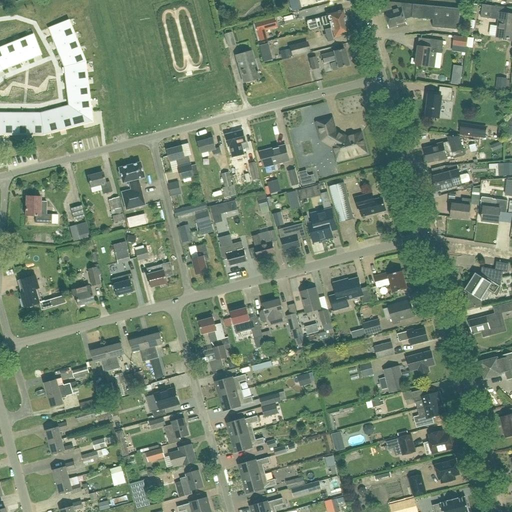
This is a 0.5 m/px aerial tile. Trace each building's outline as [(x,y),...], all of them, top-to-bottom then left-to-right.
[(299,9),(297,0),(288,0),(292,11),(299,9)] [(398,29),(407,26),(405,20),(412,18),(433,20),(433,28),(458,30),(460,10),(402,4),(388,3),(373,7),(376,17),(385,14),(390,29),(397,27),(398,29)] [(508,9),(482,5),(481,18),(499,21),(497,38),(511,39),(511,15),(507,15),(508,9)] [(319,27),(330,24),(330,26),(346,22),(343,10),(327,14),(327,16),(309,21),(307,23),(309,29),(311,30),(317,29),(319,27)] [(274,19),(254,24),(259,41),(267,39),(265,31),(276,27),(274,19)] [(0,135),(43,136),(93,123),(85,62),(69,20),(47,28),(48,29),(49,29),(52,36),(51,37),(53,42),(54,42),(57,49),(56,50),(58,55),(59,55),(62,62),(61,63),(63,67),(63,68),(64,68),(65,76),(64,76),(65,81),(66,81),(67,89),(66,90),(67,100),(73,99),(74,105),(67,107),(67,106),(61,107),(62,108),(54,110),(54,109),(48,111),(48,112),(40,114),(40,113),(35,113),(35,114),(27,114),(27,113),(21,113),(21,114),(13,114),(13,113),(7,113),(7,114),(0,113),(0,135)] [(335,38),(349,34),(346,22),(330,26),(331,29),(325,30),(328,42),(336,40),(335,38)] [(236,45),(232,32),(225,34),(229,47),(236,45)] [(0,47),(0,71),(1,70),(2,71),(7,69),(7,68),(14,65),(15,66),(20,64),(20,63),(27,60),(28,61),(33,59),(32,58),(40,55),(40,56),(41,55),(33,34),(0,47)] [(455,36),(453,45),(467,47),(468,38),(455,36)] [(416,67),(429,68),(436,69),(438,55),(442,55),(444,43),(431,41),(430,49),(418,48),(416,67)] [(308,42),(289,47),(292,57),(311,52),(308,42)] [(335,60),(336,62),(330,64),(332,71),(338,70),(338,68),(348,65),(344,49),(333,52),(321,56),(323,63),(335,60)] [(289,50),(280,53),(282,60),(290,58),(289,50)] [(243,83),(259,79),(251,51),(235,56),(243,83)] [(272,61),(270,53),(261,55),(263,63),(272,61)] [(315,58),(311,59),(309,59),(312,71),(318,69),(315,58)] [(453,75),(452,84),(460,85),(461,76),(453,75)] [(498,80),(497,90),(506,91),(507,81),(498,80)] [(426,118),(440,119),(442,102),(452,103),(453,90),(440,89),(439,98),(429,96),(426,118)] [(322,141),(334,148),(337,161),(344,160),(354,157),(354,156),(364,153),(362,145),(364,144),(361,134),(350,137),(351,138),(348,139),(335,131),(332,119),(316,123),(320,136),(321,135),(322,141)] [(471,126),(469,136),(481,137),(483,127),(471,126)] [(238,150),(247,148),(243,131),(226,135),(229,147),(236,145),(238,150)] [(465,148),(472,146),(469,135),(461,138),(465,148)] [(433,148),(425,150),(428,164),(438,161),(438,163),(447,160),(447,159),(453,157),(453,159),(464,156),(462,150),(459,138),(448,138),(449,143),(443,144),(443,143),(433,146),(433,148)] [(214,155),(221,153),(220,148),(216,149),(213,139),(198,143),(201,154),(212,151),(214,155)] [(264,167),(289,161),(285,145),(260,152),(264,167)] [(189,157),(185,158),(182,147),(167,151),(170,162),(177,160),(181,180),(194,177),(194,176),(191,167),(189,157)] [(122,193),(126,210),(144,205),(137,179),(143,178),(140,163),(118,169),(119,172),(118,173),(120,180),(121,179),(122,183),(129,182),(131,190),(122,193)] [(511,163),(503,164),(499,164),(499,176),(503,176),(511,175),(511,163)] [(436,192),(453,187),(462,185),(462,184),(469,182),(470,181),(469,175),(467,174),(460,176),(458,166),(445,167),(446,174),(432,178),(436,192)] [(292,186),(300,184),(296,169),(288,171),(292,186)] [(222,174),(226,188),(233,186),(229,172),(222,174)] [(109,182),(105,183),(102,173),(87,177),(90,188),(101,185),(103,195),(112,193),(109,182)] [(301,179),(303,186),(310,184),(308,179),(306,178),(301,179)] [(268,185),(270,194),(281,192),(278,182),(268,185)] [(329,187),(339,223),(353,219),(343,183),(329,187)] [(240,202),(262,196),(258,184),(237,190),(240,202)] [(312,188),(315,197),(321,195),(319,186),(312,188)] [(218,195),(220,202),(230,199),(228,192),(218,195)] [(296,192),(288,194),(290,204),(298,202),(296,192)] [(385,211),(382,198),(373,200),(372,194),(355,198),(357,209),(359,208),(362,217),(385,211)] [(35,216),(35,223),(51,224),(58,224),(58,215),(51,215),(45,215),(46,202),(40,202),(40,197),(26,196),(25,216),(35,216)] [(113,199),(115,210),(122,208),(120,197),(113,199)] [(506,214),(507,202),(481,198),(480,208),(483,208),(482,222),(499,224),(500,213),(506,214)] [(451,218),(469,220),(472,200),(463,199),(462,206),(452,205),(451,218)] [(177,217),(209,209),(207,202),(175,210),(177,217)] [(227,203),(211,207),(213,216),(229,212),(227,203)] [(74,219),(84,216),(81,205),(71,208),(74,219)] [(311,215),(314,224),(308,226),(313,242),(332,237),(328,221),(333,220),(330,210),(311,215)] [(209,211),(197,214),(200,225),(212,222),(209,211)] [(274,214),(277,227),(285,225),(282,212),(274,214)] [(123,214),(113,216),(114,222),(125,220),(123,214)] [(140,225),(138,217),(127,220),(129,228),(140,225)] [(230,223),(232,233),(246,230),(244,220),(230,223)] [(86,223),(68,227),(72,242),(87,238),(86,234),(88,233),(86,223)] [(282,239),(285,251),(300,247),(297,235),(299,235),(297,227),(279,231),(281,239),(282,239)] [(189,230),(182,231),(184,239),(191,237),(189,230)] [(260,235),(253,237),(255,247),(255,248),(258,258),(275,254),(273,243),(272,243),(269,232),(260,234),(260,235)] [(244,251),(242,242),(221,248),(224,260),(228,259),(230,266),(247,261),(244,251)] [(117,264),(129,261),(127,250),(126,245),(117,247),(119,252),(114,253),(117,264)] [(196,248),(199,258),(193,260),(197,275),(208,272),(205,261),(210,260),(206,245),(196,248)] [(137,261),(148,258),(146,248),(134,250),(137,261)] [(165,283),(164,278),(172,276),(169,263),(160,265),(162,272),(155,273),(153,267),(146,269),(147,275),(150,287),(165,283)] [(93,286),(100,284),(96,267),(89,269),(93,286)] [(479,276),(476,274),(470,282),(486,292),(487,291),(497,297),(500,292),(503,272),(482,268),(481,272),(479,276)] [(407,289),(402,272),(389,275),(388,273),(375,277),(378,288),(391,284),(393,292),(407,289)] [(128,281),(132,280),(131,274),(111,279),(116,296),(131,292),(128,281)] [(24,308),(39,304),(39,303),(35,290),(39,289),(35,276),(20,280),(23,292),(19,294),(24,308)] [(363,296),(358,278),(344,282),(343,281),(333,284),(336,295),(330,297),(333,311),(349,307),(347,300),(363,296)] [(482,307),(481,301),(486,292),(470,282),(465,290),(469,293),(468,294),(469,299),(465,300),(468,310),(482,307)] [(93,302),(90,291),(89,286),(71,291),(73,297),(75,296),(78,306),(93,302)] [(321,309),(315,289),(301,292),(306,313),(321,309)] [(64,296),(39,303),(39,304),(41,311),(66,304),(64,296)] [(275,320),(284,317),(282,312),(283,311),(280,300),(263,304),(264,311),(261,312),(260,314),(261,321),(264,322),(274,319),(275,320)] [(399,320),(414,316),(410,301),(388,307),(393,324),(399,323),(399,320)] [(473,335),(482,332),(484,338),(491,336),(490,330),(503,327),(500,315),(511,311),(511,304),(494,309),(496,315),(470,322),(470,323),(469,324),(470,329),(472,329),(472,330),(474,330),(474,333),(473,333),(473,335)] [(246,309),(231,313),(237,333),(252,329),(255,338),(261,336),(261,337),(263,337),(262,334),(257,317),(251,318),(252,320),(250,320),(246,309)] [(327,311),(319,313),(322,325),(331,323),(327,311)] [(290,330),(299,328),(295,314),(286,317),(290,330)] [(225,339),(221,324),(215,326),(213,319),(199,322),(202,334),(209,333),(212,342),(225,339)] [(366,335),(382,331),(378,319),(363,324),(364,329),(366,335)] [(307,335),(319,332),(317,325),(305,328),(307,335)] [(399,342),(409,339),(411,346),(428,341),(425,328),(413,332),(413,329),(407,331),(407,332),(397,335),(399,342)] [(364,329),(358,330),(359,337),(366,335),(364,329)] [(158,352),(156,346),(163,344),(160,334),(145,338),(151,361),(158,359),(157,353),(158,352)] [(261,336),(255,338),(257,348),(263,347),(261,337),(261,336)] [(304,337),(295,340),(297,346),(305,344),(304,337)] [(145,338),(130,342),(133,352),(140,351),(141,357),(142,356),(144,362),(151,361),(145,338)] [(391,343),(375,348),(378,359),(394,354),(391,343)] [(119,362),(117,356),(124,355),(122,344),(106,348),(112,371),(120,369),(118,363),(119,362)] [(229,358),(225,345),(214,348),(217,360),(211,361),(214,371),(225,368),(223,359),(229,358)] [(91,352),(94,363),(101,361),(103,367),(104,367),(105,373),(112,371),(106,348),(91,352)] [(428,367),(434,365),(431,351),(406,358),(410,371),(418,369),(419,375),(429,372),(428,367)] [(481,363),(485,379),(495,377),(495,378),(500,377),(500,375),(507,373),(509,380),(511,379),(511,353),(503,356),(503,358),(481,363)] [(361,364),(365,377),(375,374),(372,361),(361,364)] [(390,393),(406,389),(399,365),(384,370),(390,393)] [(74,378),(90,373),(88,366),(73,370),(74,378)] [(163,376),(160,368),(154,370),(156,378),(163,376)] [(139,384),(145,383),(142,372),(136,374),(139,384)] [(308,374),(299,377),(302,386),(311,383),(308,374)] [(129,390),(135,389),(132,375),(126,376),(129,390)] [(216,383),(220,397),(242,391),(240,383),(247,381),(246,375),(216,383)] [(125,396),(120,376),(115,377),(120,397),(125,396)] [(48,396),(61,392),(72,389),(71,383),(64,385),(64,384),(59,385),(57,380),(45,384),(48,396)] [(113,392),(111,383),(95,387),(98,396),(113,392)] [(176,388),(155,394),(159,410),(153,412),(154,418),(166,415),(165,409),(180,404),(176,388)] [(72,389),(61,392),(48,396),(52,408),(64,405),(62,399),(68,397),(67,396),(74,394),(72,389)] [(416,410),(423,408),(442,403),(439,392),(426,395),(425,389),(411,393),(411,391),(403,393),(405,401),(413,399),(416,410)] [(244,399),(242,391),(220,397),(224,411),(254,403),(252,397),(244,399)] [(282,402),(280,393),(260,399),(262,407),(282,402)] [(83,411),(99,407),(97,399),(81,403),(83,411)] [(423,408),(425,414),(413,417),(416,428),(434,423),(432,418),(445,414),(442,403),(423,408)] [(279,414),(276,404),(262,408),(265,418),(279,414)] [(332,431),(337,430),(333,416),(341,414),(340,409),(327,413),(332,431)] [(508,417),(501,419),(506,438),(511,436),(511,409),(506,411),(508,417)] [(78,422),(97,417),(95,410),(76,415),(78,422)] [(228,424),(232,438),(254,432),(251,424),(259,422),(257,416),(228,424)] [(165,418),(150,422),(153,429),(167,425),(165,418)] [(172,425),(164,427),(169,445),(180,442),(179,438),(189,435),(184,419),(171,423),(172,425)] [(150,421),(143,424),(145,430),(152,428),(150,421)] [(62,440),(60,431),(69,429),(67,423),(57,426),(58,428),(46,431),(49,443),(62,440)] [(116,432),(123,457),(129,455),(122,430),(116,432)] [(264,438),(256,440),(254,432),(232,438),(236,452),(265,444),(264,438)] [(341,432),(332,435),(333,440),(342,438),(341,432)] [(433,454),(453,449),(449,434),(444,436),(443,432),(429,435),(430,439),(429,440),(433,454)] [(403,455),(416,452),(411,435),(399,439),(400,446),(403,455)] [(106,438),(94,441),(96,450),(108,447),(106,438)] [(388,449),(400,446),(399,439),(387,442),(388,449)] [(49,443),(53,455),(64,452),(65,454),(75,452),(73,446),(64,448),(62,440),(49,443)] [(267,442),(269,449),(276,447),(275,440),(267,442)] [(178,448),(179,451),(170,453),(173,468),(183,465),(196,461),(192,445),(178,448)] [(285,446),(274,450),(276,456),(287,453),(285,446)] [(150,462),(166,457),(164,448),(147,453),(150,462)] [(84,462),(99,458),(97,452),(82,455),(84,462)] [(333,456),(326,458),(328,467),(330,467),(336,465),(333,456)] [(239,466),(243,480),(265,474),(263,466),(271,463),(269,458),(239,466)] [(454,476),(460,475),(456,460),(436,466),(439,480),(441,480),(442,484),(455,480),(454,476)] [(69,479),(67,471),(76,468),(74,462),(64,465),(65,467),(53,470),(57,482),(69,479)] [(110,469),(114,486),(126,483),(121,466),(110,469)] [(193,494),(191,491),(204,487),(199,471),(186,474),(187,477),(179,479),(184,497),(193,494)] [(268,482),(265,474),(243,480),(247,494),(277,485),(275,479),(268,482)] [(413,496),(426,492),(422,476),(409,479),(413,496)] [(295,479),(286,482),(288,489),(305,484),(303,477),(295,479)] [(57,482),(60,495),(71,492),(72,494),(82,491),(80,485),(72,488),(69,479),(57,482)] [(137,508),(150,505),(143,480),(130,483),(137,508)] [(307,485),(298,487),(300,495),(309,492),(307,485)] [(448,502),(433,506),(434,511),(469,511),(466,497),(458,499),(458,498),(448,501),(448,502)] [(210,511),(207,499),(177,507),(178,511),(182,511),(187,511),(186,511),(210,511)] [(251,507),(252,511),(276,511),(275,507),(282,505),(281,499),(251,507)] [(338,499),(332,501),(334,511),(340,511),(341,511),(339,503),(338,499)] [(414,500),(391,506),(392,511),(415,511),(417,511),(414,500)] [(74,511),(74,510),(83,508),(82,502),(72,504),(72,506),(61,510),(61,511),(74,511)]
